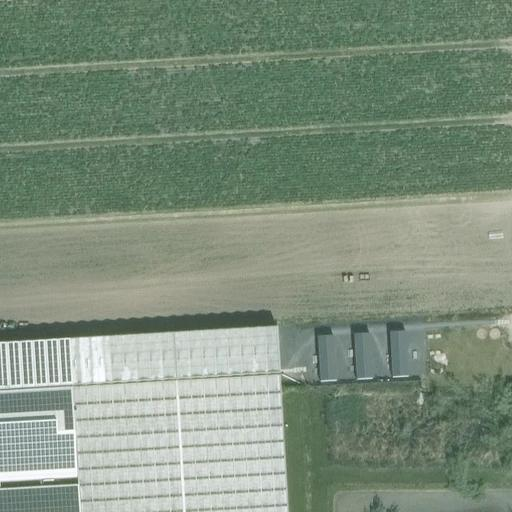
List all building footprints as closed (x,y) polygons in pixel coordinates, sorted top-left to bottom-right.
[(288,511),(278,326),(0,341),(0,495),(0,493),(0,482),(78,478),(79,491),(79,511),(288,511)] [(406,332),(389,333),(392,378),(408,377),(406,332)] [(371,335),(353,335),(356,380),(373,379),(371,335)] [(334,336),(317,337),(319,382),(336,381),(334,336)] [(0,495),(0,511),(79,511),(79,491),(0,495)]
